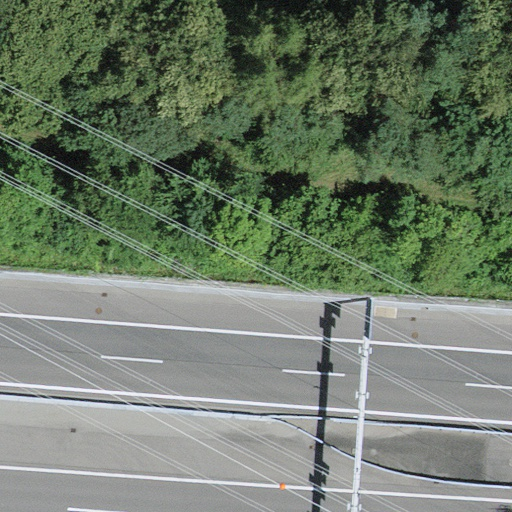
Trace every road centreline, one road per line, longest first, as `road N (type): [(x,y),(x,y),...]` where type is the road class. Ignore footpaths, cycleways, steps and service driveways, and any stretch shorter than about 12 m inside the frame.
road 1 (motorway): [(511,387),(0,347)]
road 2 (motorway): [(0,502),(132,511)]
